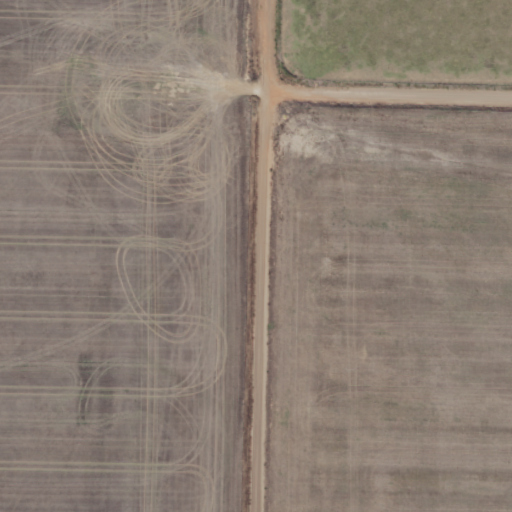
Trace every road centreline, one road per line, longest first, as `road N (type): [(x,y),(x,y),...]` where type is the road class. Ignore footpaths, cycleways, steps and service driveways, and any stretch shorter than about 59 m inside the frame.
road 1 (residential): [(258,511),(268,0)]
road 2 (residential): [(267,90),(511,95)]
